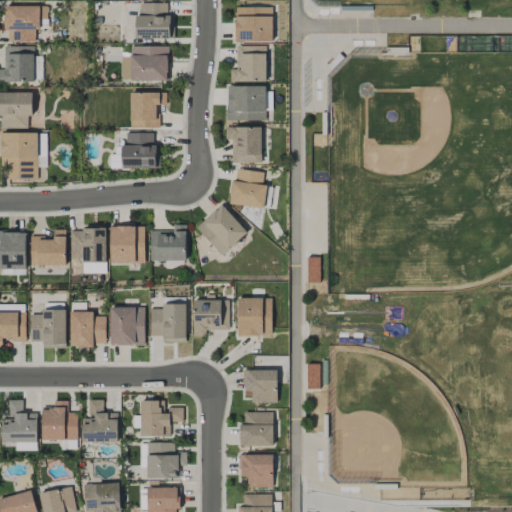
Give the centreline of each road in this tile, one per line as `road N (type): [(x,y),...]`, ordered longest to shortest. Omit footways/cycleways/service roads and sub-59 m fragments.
road 1 (residential): [(0,376),(211,375)]
road 2 (residential): [(0,197),(201,186)]
road 3 (residential): [(208,0),(201,186)]
road 4 (residential): [(211,375),(211,511)]
